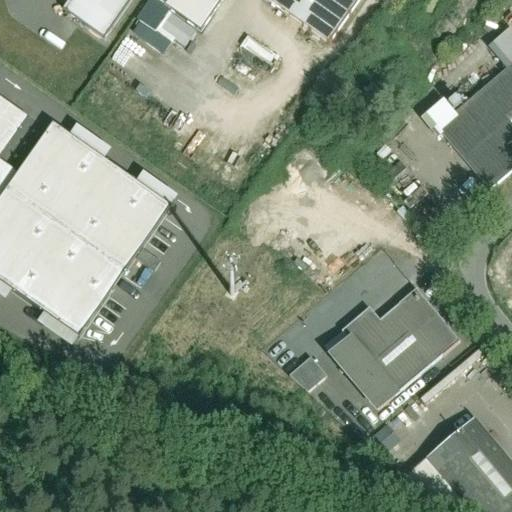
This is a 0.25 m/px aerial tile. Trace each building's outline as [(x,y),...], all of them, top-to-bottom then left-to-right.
[(131,0),(70,0),(63,11),(104,39),(131,0)] [(153,0),(206,32),(225,0),(153,0)] [(354,0),(267,0),(268,0),(328,40),(354,0)] [(189,49),(200,31),(172,14),(161,32),(189,49)] [(511,80),(451,134),(497,187),(511,173),(511,80)] [(0,204),(20,177),(0,162),(0,155),(26,119),(0,100),(0,204)] [(169,211),(53,130),(20,177),(0,204),(0,283),(79,339),(169,211)] [(382,414),(460,348),(416,295),(382,324),(371,311),(327,349),(382,414)] [(269,342),(283,357),(304,339),(290,323),(269,342)] [(319,361),(295,373),(305,394),(329,383),(319,361)] [(511,511),(511,467),(477,425),(410,482),(435,511),(511,511)] [(376,439),(383,453),(398,445),(392,431),(376,439)]
